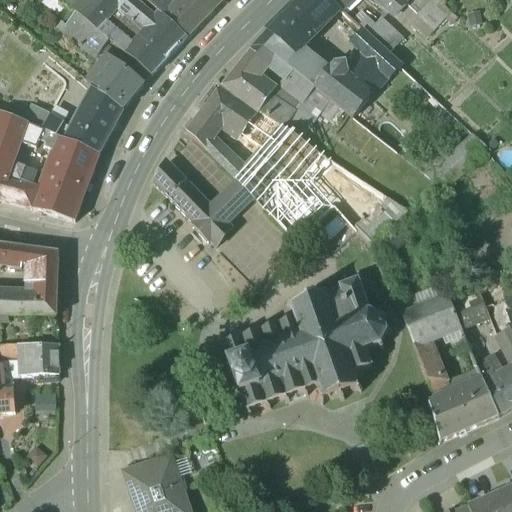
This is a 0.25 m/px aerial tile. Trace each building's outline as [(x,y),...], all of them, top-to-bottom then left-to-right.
[(157,24),(130,0),(55,0),(73,15),(77,18),(110,45),(119,53),(125,58),(157,24)] [(140,0),(151,9),(157,0),(140,0)] [(176,11),(163,0),(157,0),(151,9),(159,16),(162,19),(166,23),(176,11)] [(223,5),(216,0),(187,0),(176,11),(166,23),(186,43),(223,5)] [(306,0),(305,0),(269,37),(298,57),(301,54),(330,24),(306,0)] [(338,13),(324,0),(306,0),(330,24),(338,13)] [(394,0),(324,0),(338,13),(351,0),(368,0),(370,2),(371,0),(375,0),(394,18),(402,33),(416,20),(394,0)] [(435,2),(417,21),(433,35),(450,17),(435,2)] [(73,15),(64,27),(68,30),(77,18),(73,15)] [(110,45),(77,18),(68,30),(66,33),(62,29),(59,33),(92,60),(97,60),(101,56),(110,45)] [(166,23),(162,19),(157,24),(125,58),(137,68),(151,79),(186,43),(166,23)] [(381,54),(348,22),(336,34),(352,49),(352,51),(363,60),(374,69),(381,54)] [(269,37),(252,56),(263,66),(270,58),(313,92),(328,75),(301,54),(298,57),(269,37)] [(110,45),(101,56),(106,59),(111,63),(119,53),(110,45)] [(399,72),(381,54),(374,69),(363,60),(344,80),(371,104),(386,86),(399,72)] [(252,56),(223,90),(261,117),(271,102),(275,95),(253,78),(263,66),(252,56)] [(111,63),(106,59),(86,84),(100,95),(99,97),(123,114),(151,79),(137,68),(129,78),(111,63)] [(328,75),(313,92),(353,123),(371,104),(344,80),(333,69),(328,75)] [(399,72),(386,86),(397,95),(409,82),(399,72)] [(99,97),(98,97),(91,93),(67,139),(65,144),(99,158),(123,114),(99,97)] [(220,94),(194,127),(212,144),(221,127),(242,141),(246,136),(251,140),(257,133),(252,129),(259,120),(220,94)] [(296,117),(286,135),(302,146),(327,107),(310,95),(306,100),(296,117)] [(424,95),(411,109),(425,121),(437,107),(424,95)] [(296,117),(271,102),(261,117),(286,135),(296,117)] [(27,130),(0,118),(0,150),(17,157),(27,130)] [(413,139),(385,118),(371,136),(398,157),(413,139)] [(62,127),(48,120),(41,134),(56,140),(59,134),(62,127)] [(212,144),(194,127),(187,136),(210,156),(237,187),(247,176),(237,165),(234,166),(212,144)] [(55,141),(28,130),(25,137),(48,149),(55,141)] [(67,139),(59,134),(56,140),(59,142),(65,144),(67,139)] [(247,176),(237,187),(266,217),(267,216),(279,202),(290,190),(307,170),(318,157),(304,148),(301,151),(283,135),(247,176)] [(473,140),(425,180),(445,196),(492,157),(473,140)] [(65,144),(59,142),(52,160),(92,175),(99,158),(65,144)] [(17,157),(0,150),(0,161),(14,167),(17,157)] [(364,188),(318,157),(307,170),(353,203),(364,188)] [(92,175),(52,160),(47,175),(45,179),(39,176),(14,167),(0,202),(74,225),(92,175)] [(14,167),(0,161),(0,202),(14,167)] [(209,210),(171,170),(169,171),(164,166),(159,171),(157,176),(155,180),(155,183),(154,187),(153,189),(191,228),(190,229),(208,247),(209,246),(214,252),(231,232),(227,228),(244,212),(227,193),(209,210)] [(279,202),(267,216),(297,249),(336,213),(323,202),(300,224),(279,202)] [(390,205),(357,237),(372,253),(409,218),(390,205)] [(339,222),(323,237),(331,245),(347,230),(339,222)] [(347,230),(327,249),(335,258),(355,239),(347,230)] [(22,252),(0,248),(0,269),(19,272),(20,267),(22,252)] [(57,257),(22,252),(20,267),(26,268),(26,286),(57,289),(57,257)] [(321,296),(307,301),(305,295),(302,296),(304,302),(291,306),(286,304),(284,307),(289,309),(293,322),(279,327),(277,323),(275,324),(276,328),(260,334),(259,329),(256,330),(257,335),(241,341),(239,336),(236,337),(238,342),(224,346),(222,342),(220,343),(227,365),(225,366),(229,377),(228,377),(232,388),(234,387),(238,398),(239,398),(247,418),(250,418),(248,414),(264,408),(266,412),(268,411),(267,407),(283,401),(284,405),(287,405),(285,400),(301,395),(303,399),(305,398),(304,394),(317,389),(321,401),(318,406),(321,407),(324,402),(338,398),(340,403),(342,402),(341,397),(354,392),(359,395),(360,392),(355,389),(350,377),(354,376),(355,380),(362,378),(361,373),(369,370),(363,353),(376,349),(379,353),(382,351),(378,347),(384,337),(389,337),(389,334),(384,334),(380,323),(385,319),(382,317),(378,321),(367,315),(362,300),(364,296),(361,294),(360,296),(356,283),(338,290),(338,292),(324,297),(326,293),(323,291),(321,296)] [(57,289),(26,286),(25,299),(0,298),(0,318),(8,318),(56,319),(57,289)] [(497,291),(478,300),(493,334),(496,341),(497,341),(505,337),(511,332),(505,316),(497,291)] [(447,300),(402,320),(415,349),(427,345),(447,336),(460,330),(452,312),(447,300)] [(478,300),(452,312),(470,353),(477,350),(474,344),(493,334),(478,300)] [(460,330),(447,336),(464,371),(472,379),(479,375),(477,369),(470,353),(460,330)] [(511,348),(505,337),(497,341),(511,367),(511,348)] [(427,345),(415,349),(412,350),(432,404),(427,406),(428,409),(462,394),(461,384),(445,390),(427,345)] [(57,347),(27,348),(28,364),(18,364),(19,380),(36,379),(36,385),(57,384),(57,378),(58,378),(57,347)] [(27,348),(0,348),(0,363),(18,364),(28,364),(27,348)] [(504,380),(495,364),(489,363),(477,369),(479,375),(481,381),(490,376),(495,386),(504,380)] [(511,375),(504,380),(495,386),(490,376),(481,381),(481,386),(499,421),(511,413),(511,375)] [(462,394),(428,409),(440,447),(499,421),(481,386),(462,394)] [(3,395),(0,395),(0,416),(15,415),(13,394),(3,395)] [(185,511),(169,462),(124,477),(135,511),(185,511)] [(511,511),(511,495),(490,505),(488,502),(468,511),(511,511)]
